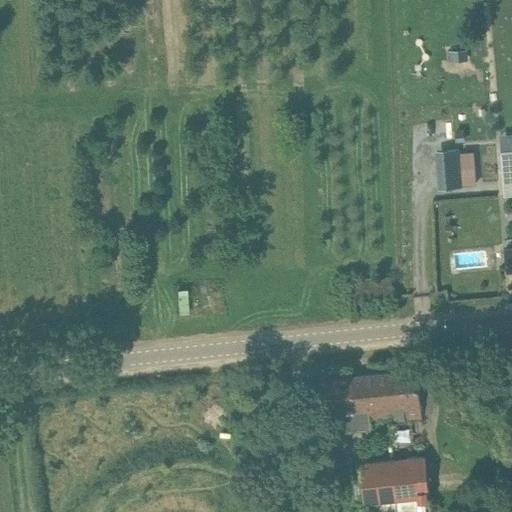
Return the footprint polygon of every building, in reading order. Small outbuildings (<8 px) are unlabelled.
[(464,50),(452,51),(453,61),(465,60),(464,50)] [(456,140),(465,140),(464,132),(456,132),(456,140)] [(511,148),(501,149),(501,150),(504,196),(511,195),(511,148)] [(460,153),(461,164),(463,185),(476,184),(474,152),(460,153)] [(391,278),(350,281),(351,301),(393,298),(391,278)] [(418,369),(358,375),(361,397),(375,395),(376,403),(370,404),(372,418),(392,416),(393,420),(423,417),(418,369)] [(361,397),(358,375),(315,379),(318,409),(319,409),(321,428),(345,426),(346,431),(371,429),(369,418),(372,418),(370,404),(376,403),(375,395),(361,397)] [(427,455),(393,458),(397,499),(431,496),(427,455)] [(393,458),(360,462),(364,503),(368,502),(369,511),(397,511),(397,499),(393,458)]
